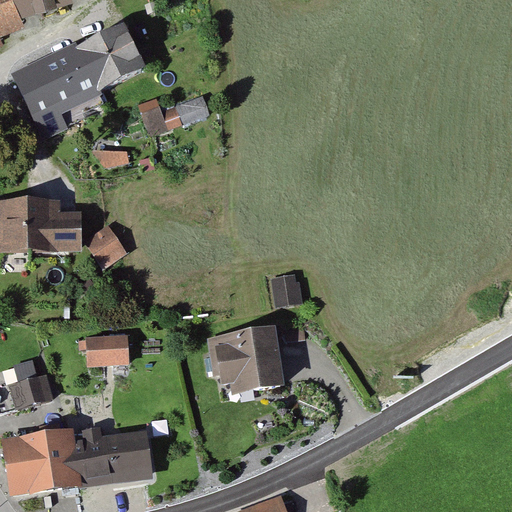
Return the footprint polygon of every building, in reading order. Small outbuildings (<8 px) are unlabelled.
[(0,0),(0,30),(82,0),(0,0)] [(132,24),(24,81),(49,128),(157,70),(132,24)] [(148,138),(211,123),(205,97),(142,112),(148,138)] [(65,203),(0,204),(0,223),(1,258),(89,255),(88,219),(65,219),(65,203)] [(302,309),(300,279),(273,280),(275,310),(302,309)] [(285,329),(215,340),(223,397),(293,387),(285,329)] [(89,373),(132,371),(130,339),(87,341),(89,373)] [(8,370),(24,417),(53,407),(38,361),(8,370)] [(82,431),(8,442),(17,499),(90,489),(84,446),(82,431)] [(84,446),(90,489),(158,480),(153,437),(84,446)] [(293,511),(286,495),(245,511),(293,511)]
